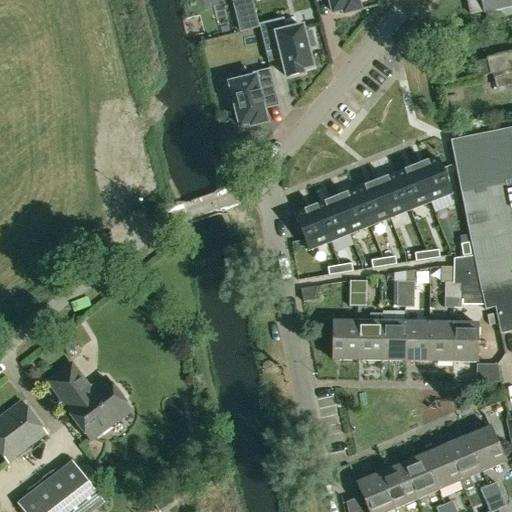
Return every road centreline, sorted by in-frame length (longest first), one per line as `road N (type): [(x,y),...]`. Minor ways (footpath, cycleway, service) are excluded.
road 1 (residential): [(327,511),(261,183)]
road 2 (residential): [(261,183),(410,0)]
road 3 (unclassified): [(0,350),(168,220)]
